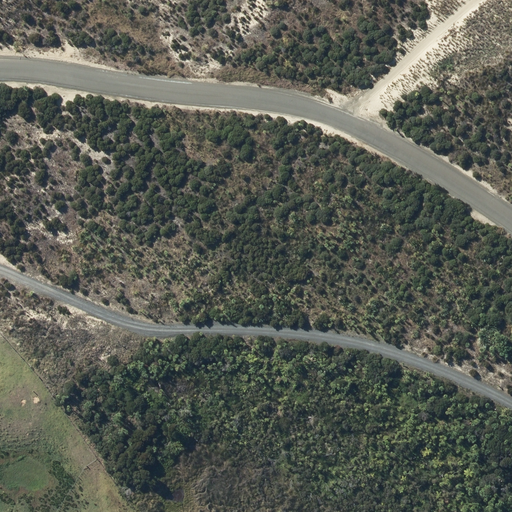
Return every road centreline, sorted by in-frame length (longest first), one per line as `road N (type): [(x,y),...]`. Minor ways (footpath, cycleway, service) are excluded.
road 1 (track): [(511,405),(438,367),(352,340),(148,327),(0,271)]
road 2 (unknown): [(340,120),(359,85),(488,0)]
